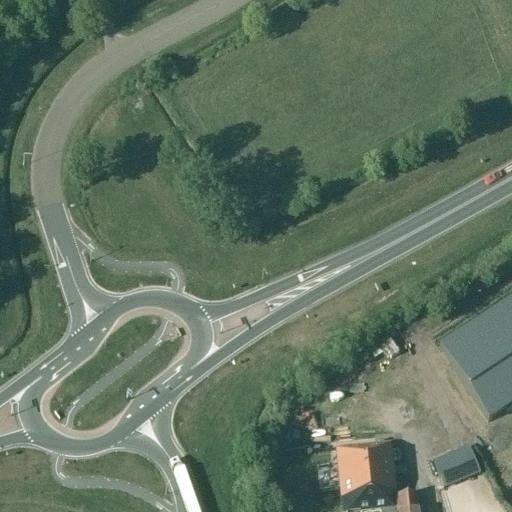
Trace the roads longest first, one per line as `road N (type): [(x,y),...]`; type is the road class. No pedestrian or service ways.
road 1 (tertiary): [(74,285),(44,177),(61,115),(95,72),(222,0)]
road 2 (trunk): [(183,381),(352,274),(363,258)]
road 3 (trunk): [(363,258),(345,258),(222,310),(190,313)]
road 4 (trunk): [(511,177),(363,258)]
